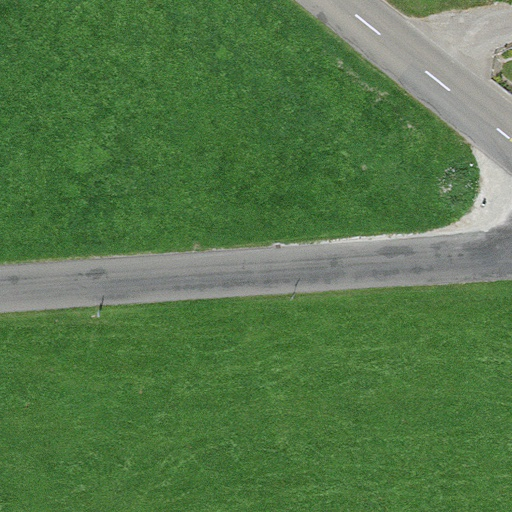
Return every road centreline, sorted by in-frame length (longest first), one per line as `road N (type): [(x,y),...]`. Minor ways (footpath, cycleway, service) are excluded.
road 1 (unclassified): [(511,255),(0,294)]
road 2 (tertiary): [(338,0),(511,137)]
